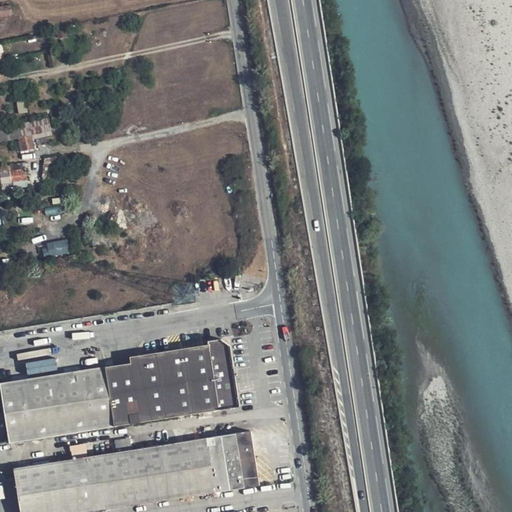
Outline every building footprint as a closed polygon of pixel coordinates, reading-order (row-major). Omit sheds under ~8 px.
[(0,17),(13,16),(13,14),(12,5),(10,4),(0,5),(0,17)] [(56,115),(30,123),(32,135),(33,137),(60,129),(56,115)] [(17,134),(18,137),(32,135),(30,123),(19,126),(21,132),(17,134)] [(32,135),(18,137),(21,152),(35,149),(33,137),(32,135)] [(59,165),(63,165),(63,156),(45,159),(42,181),(57,181),(59,165)] [(0,173),(1,184),(27,180),(25,168),(0,172),(0,173)] [(27,187),(27,180),(1,184),(2,194),(9,193),(9,190),(27,187)] [(69,238),(43,243),(47,257),(72,252),(69,238)] [(164,290),(173,288),(172,283),(192,279),(191,271),(162,277),(164,290)] [(130,363),(104,367),(114,427),(215,411),(239,407),(229,346),(220,340),(207,341),(208,346),(130,358),(130,363)] [(29,372),(57,369),(56,359),(28,362),(29,372)] [(0,384),(9,443),(114,427),(104,367),(0,383),(0,384)] [(14,469),(20,511),(88,511),(258,484),(250,432),(14,469)]
